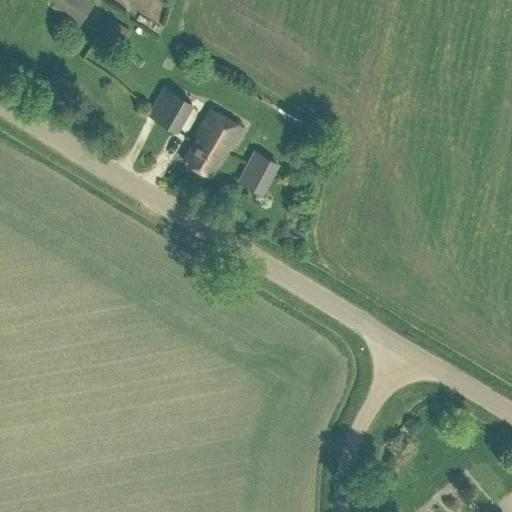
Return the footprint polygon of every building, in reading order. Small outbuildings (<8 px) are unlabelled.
[(79,23),(93,2),(90,0),(53,0),(51,4),(79,23)] [(122,44),(131,29),(108,16),(100,31),(122,44)] [(149,114),(175,129),(189,105),(162,90),(149,114)] [(226,160),(244,128),(210,109),(193,138),(195,140),(182,163),(209,178),(221,158),(226,160)] [(254,187),(269,158),(254,150),(239,179),(254,187)]
